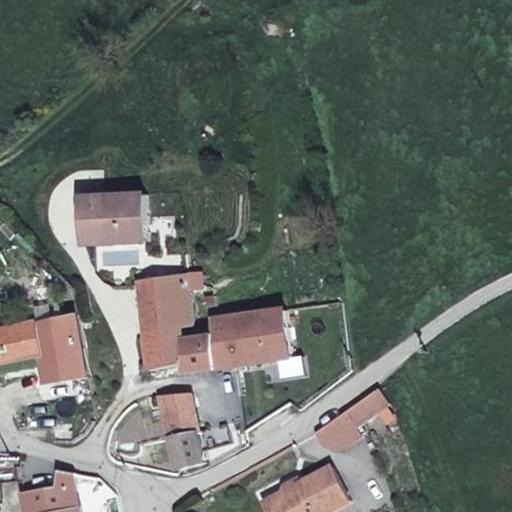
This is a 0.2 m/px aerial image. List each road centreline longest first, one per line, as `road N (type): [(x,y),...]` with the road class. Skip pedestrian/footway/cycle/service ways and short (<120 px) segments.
road 1 (unclassified): [(511,266),(261,428),(151,487)]
road 2 (unclassified): [(0,417),(87,437),(151,487)]
